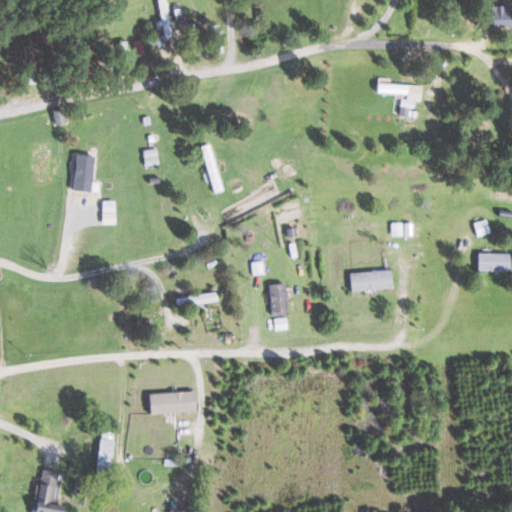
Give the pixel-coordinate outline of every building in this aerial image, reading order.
[(488,5),(489,27),(511,26),(511,4),(488,5)] [(407,93),(407,84),(375,82),(375,92),(407,93)] [(413,99),(399,97),(397,113),(410,115),(413,99)] [(55,124),(66,121),(62,107),(51,110),(55,124)] [(198,145),(213,193),(223,189),(208,142),(198,145)] [(33,181),(49,181),(48,144),(32,144),(33,181)] [(96,168),(97,155),(72,154),(72,168),(96,168)] [(489,232),(486,218),(473,221),(476,235),(489,232)] [(476,270),(508,271),(509,252),(477,251),(476,270)] [(391,288),(391,269),(349,271),(349,289),(391,288)] [(286,315),(284,282),(268,283),(270,315),(286,315)] [(217,301),(216,292),(174,296),(175,305),(217,301)] [(194,391),(147,392),(148,412),(195,411),(194,391)] [(114,439),(99,437),(94,467),(109,469),(114,439)] [(59,471),(37,468),(30,511),(58,511),(60,504),(55,503),(59,471)]
